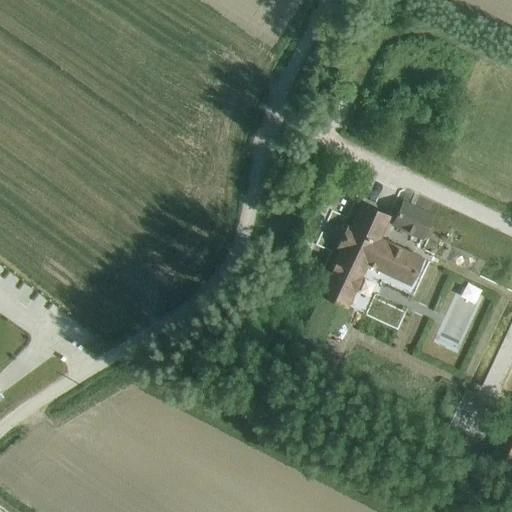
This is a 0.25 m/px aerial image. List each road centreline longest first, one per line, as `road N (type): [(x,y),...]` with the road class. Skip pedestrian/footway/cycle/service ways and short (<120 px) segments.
road 1 (unclassified): [(146,335),(203,296),(231,261),(277,103),(331,0)]
road 2 (residential): [(0,430),(146,335)]
